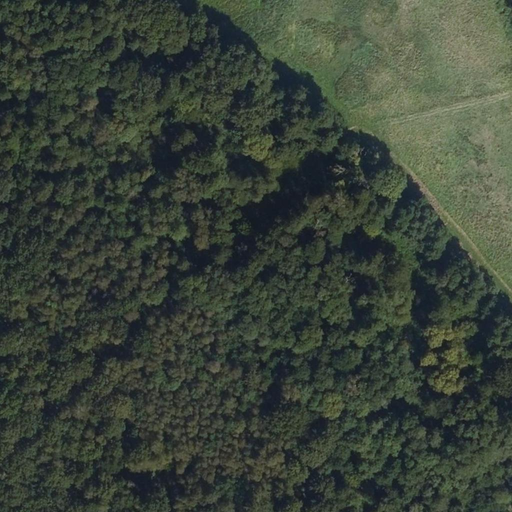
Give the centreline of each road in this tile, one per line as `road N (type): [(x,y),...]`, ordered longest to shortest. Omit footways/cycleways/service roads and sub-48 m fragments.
road 1 (track): [(511,88),(344,130),(0,447)]
road 2 (track): [(344,130),(150,0)]
